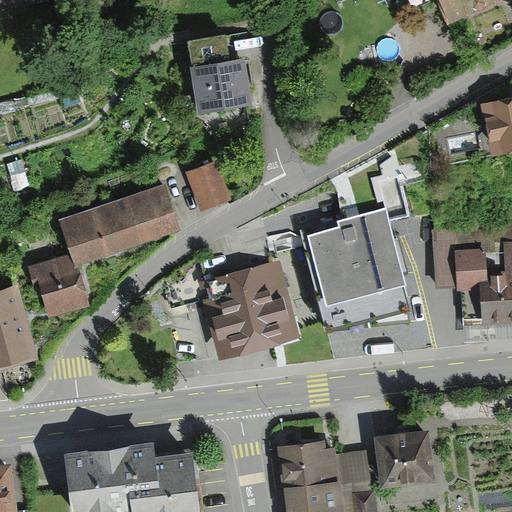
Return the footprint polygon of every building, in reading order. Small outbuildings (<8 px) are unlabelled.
[(438,0),(449,25),(507,0),(438,0)] [(198,107),(241,99),(234,61),(191,69),(198,107)] [(491,156),(511,151),(511,97),(481,104),(491,156)] [(199,205),(221,197),(209,165),(187,172),(199,205)] [(72,263),(169,227),(154,189),(58,225),(72,263)] [(327,305),(405,285),(386,210),(342,221),(343,228),(309,237),(327,305)] [(464,324),(511,321),(511,221),(433,226),(436,288),(456,287),(456,292),(463,292),(464,324)] [(41,313),(80,301),(67,257),(29,269),(41,313)] [(301,340),(278,259),(198,280),(220,360),(301,340)] [(0,362),(25,356),(7,286),(0,288),(0,362)] [(376,437),(382,487),(433,481),(427,430),(376,437)] [(155,441),(63,453),(70,511),(200,511),(194,454),(157,458),(155,441)] [(278,447),(286,511),(343,511),(336,455),(336,449),(325,451),(324,442),(278,447)] [(336,455),(343,511),(354,511),(352,491),(370,489),(366,451),(336,455)] [(354,511),(377,511),(375,489),(370,489),(352,491),(354,511)]
